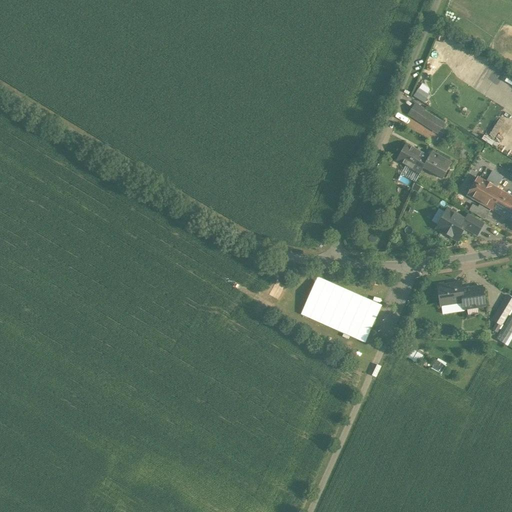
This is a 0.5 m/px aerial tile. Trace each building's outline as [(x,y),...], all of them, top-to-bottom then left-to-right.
[(417,97),(428,103),(434,91),(423,85),(417,97)] [(411,110),(421,116),(424,112),(425,111),(414,104),(411,110)] [(408,114),(418,121),(421,116),(411,110),(408,114)] [(443,125),(424,112),(421,116),(418,121),(438,133),(443,125)] [(428,157),(404,144),(395,159),(406,165),(420,174),(424,169),(430,159),(428,157)] [(428,157),(430,159),(424,169),(442,180),(452,164),(431,151),(428,157)] [(415,183),(420,174),(406,165),(400,175),(415,183)] [(491,186),(496,189),(503,177),(492,171),(485,182),(486,182),(491,185),(491,186)] [(485,183),(477,178),(467,195),(511,221),(511,198),(496,189),(491,186),(491,185),(486,182),(485,182),(485,183)] [(469,211),(474,214),(478,207),(473,204),(469,211)] [(485,220),(490,211),(479,205),(478,207),(474,214),(485,220)] [(447,210),(436,228),(457,240),(464,228),(468,222),(465,220),(447,210)] [(468,214),(465,220),(468,222),(464,228),(477,235),(483,223),(468,214)] [(461,284),(438,287),(441,306),(453,304),(453,307),(455,307),(455,304),(463,303),(462,290),(461,284)] [(462,290),(463,303),(471,301),(472,308),(484,306),(482,287),(462,290)] [(498,310),(507,316),(511,306),(511,298),(507,296),(498,310)] [(507,316),(498,310),(492,321),(501,326),(507,316)] [(511,349),(511,312),(496,340),(511,349)] [(424,363),(427,353),(411,347),(408,357),(424,363)]
